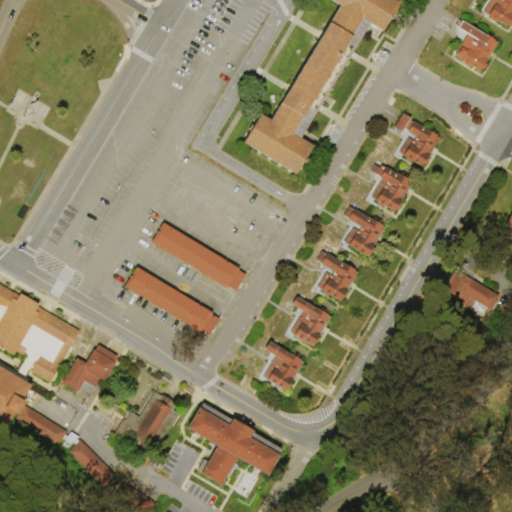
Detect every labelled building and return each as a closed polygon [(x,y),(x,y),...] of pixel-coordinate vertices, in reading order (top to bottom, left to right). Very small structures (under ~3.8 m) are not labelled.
[(238,150),(292,181),(311,148),(298,140),(364,27),(376,34),(394,3),(388,0),(326,0),(325,3),(334,8),(266,124),(256,119),(238,150)] [(511,0),(511,24),(511,26),(508,25),(507,27),(498,22),(496,23),(491,21),(491,17),(483,13),(491,0),(511,0)] [(498,43),(485,63),(487,66),(484,70),(481,70),(479,72),(468,65),(467,67),(463,64),(463,62),(461,61),(462,60),(455,56),(468,35),(457,29),(462,21),(498,43)] [(398,112),(391,123),(379,116),(386,105),(398,112)] [(440,138),(428,158),(431,159),(426,166),(424,165),(422,168),(412,162),(411,163),(405,160),(406,158),(403,157),(404,156),(399,153),(408,138),(414,141),(416,137),(404,131),(403,133),(394,128),(402,114),(412,119),(410,121),(425,130),(425,128),(438,136),(437,137),(440,138)] [(369,159),(362,171),(351,164),(358,152),(369,159)] [(372,198),(382,180),(380,179),(380,177),(370,171),(374,165),(380,168),(381,166),(386,169),(386,168),(397,175),(398,174),(400,175),(402,173),(410,178),(408,180),(410,181),(410,183),(412,184),(402,201),(401,204),(402,207),(399,210),(397,210),(395,213),(385,207),(382,208),(379,206),(379,203),(371,198),(372,198)] [(342,203),(335,215),(324,208),(331,196),(342,203)] [(345,244),(353,229),(359,232),(361,228),(348,221),(349,220),(343,217),(349,207),(373,220),(374,218),(382,222),(381,225),(382,226),(382,227),(385,229),(373,249),(374,251),(372,255),(370,255),(368,258),(348,247),(349,246),(345,244)] [(511,207),(502,224),(511,230),(511,207)] [(149,242),(161,223),(244,273),(232,292),(149,242)] [(316,247),(309,259),(297,252),(304,240),(316,247)] [(357,274),(346,293),(347,296),(345,300),(342,299),(340,303),(328,296),(327,297),(324,295),(324,293),(316,289),(326,273),(332,276),(334,273),(321,265),(321,264),(316,261),(321,252),(342,265),(343,264),(346,266),(349,264),(353,266),(353,269),(355,271),(354,272),(357,274)] [(138,268),(124,289),(208,341),(221,320),(138,268)] [(455,271),(498,297),(490,311),(475,302),(467,315),(456,308),(458,305),(441,294),(455,271)] [(288,292),(281,304),(270,297),(277,285),(288,292)] [(0,287),(82,331),(53,386),(35,376),(8,427),(0,422),(0,287)] [(330,318),(319,338),(320,340),(317,345),(315,344),(313,347),(303,341),(301,343),(297,340),(297,338),(290,333),(299,318),(300,319),(303,313),(291,306),(296,298),(316,310),(317,309),(319,310),(321,308),(326,311),(326,314),(328,316),(327,317),(330,318)] [(261,337),(254,349),(243,342),(250,330),(261,337)] [(303,363),(292,382),(293,385),(290,389),(287,389),(285,393),(262,378),(272,363),(273,364),(277,357),(264,350),(269,342),(290,354),(294,353),(299,356),(301,362),(303,363)] [(76,359),(85,364),(93,350),(95,351),(98,346),(118,357),(115,363),(116,364),(105,383),(105,382),(101,380),(96,389),(84,382),(78,393),(62,384),(76,359)] [(178,414),(155,451),(149,447),(146,452),(115,433),(123,420),(125,421),(131,412),(139,417),(155,393),(162,397),(163,395),(174,402),(173,404),(176,406),(173,411),(178,414)] [(186,428),(199,407),(199,408),(202,404),(231,422),(233,419),(253,432),(252,433),(281,451),(280,452),(278,456),(279,456),(266,477),(236,459),(219,487),(200,475),(200,474),(197,471),(204,460),(208,462),(217,447),(186,428)] [(24,406),(67,433),(58,447),(16,420),(24,406)] [(81,441),(116,477),(104,489),(69,454),(81,441)] [(126,486),(155,505),(150,511),(135,511),(117,500),(126,486)]
